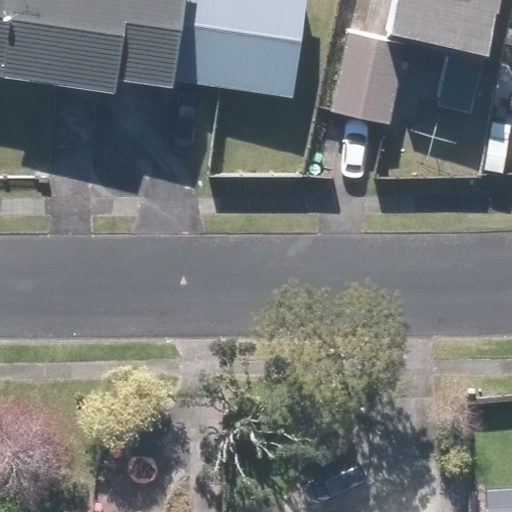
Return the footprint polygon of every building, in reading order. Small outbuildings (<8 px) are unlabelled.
[(0,0),(0,68),(126,84),(127,77),(299,96),(309,0),(0,0)] [(408,32),(450,40),(440,100),(476,106),(486,46),(503,49),(511,0),(387,0),(382,33),(344,26),(329,111),(393,121),(408,32)] [(511,126),(486,126),(486,172),(511,172),(511,126)] [(511,511),(511,479),(487,480),(486,511),(511,511)] [(194,511),(195,502),(72,497),(71,511),(194,511)]
